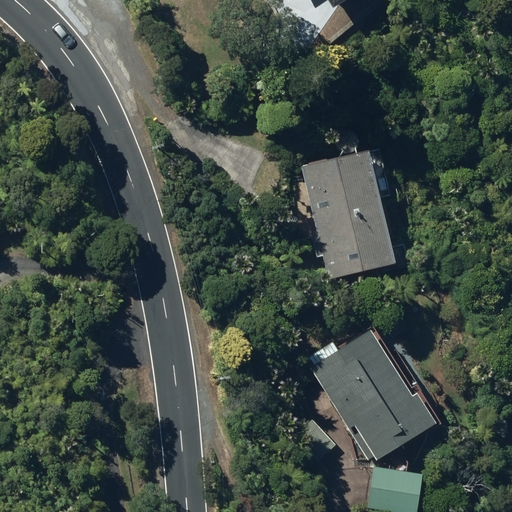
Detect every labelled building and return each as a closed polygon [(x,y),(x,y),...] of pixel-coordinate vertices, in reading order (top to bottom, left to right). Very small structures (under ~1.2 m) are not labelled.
[(324,0),(332,12),(350,0),(324,0)] [(321,259),(327,284),(395,269),(368,154),(301,170),(316,234),(309,235),(315,261),(321,259)] [(305,365),(344,427),(350,423),(372,458),(429,420),(410,388),(405,391),(365,327),(305,365)] [(333,442),(308,417),(286,437),(311,463),(333,442)] [(364,506),(412,511),(417,471),(368,465),(364,506)]
